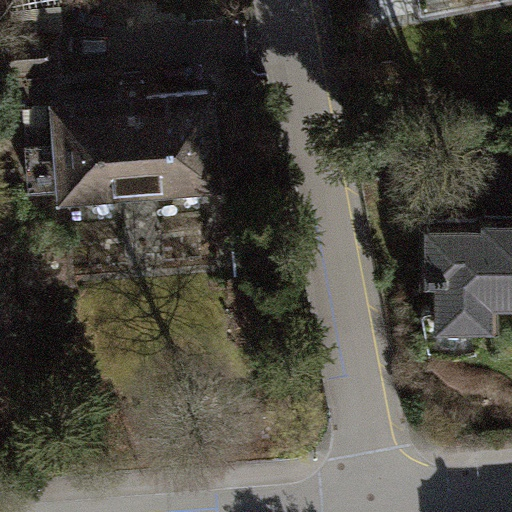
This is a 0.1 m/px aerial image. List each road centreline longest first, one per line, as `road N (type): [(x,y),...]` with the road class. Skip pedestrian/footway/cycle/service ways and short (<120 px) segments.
road 1 (residential): [(288,0),(381,511)]
road 2 (residential): [(381,511),(511,501)]
